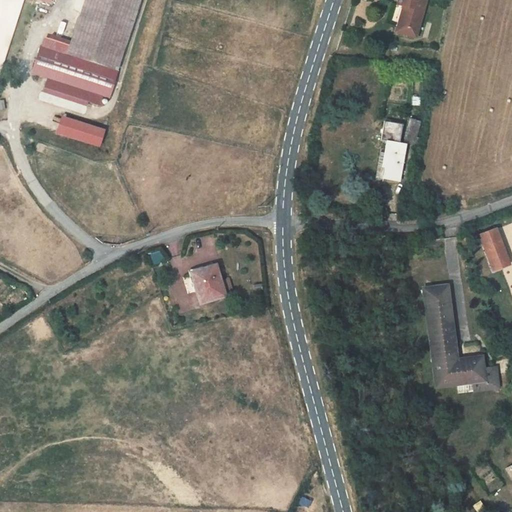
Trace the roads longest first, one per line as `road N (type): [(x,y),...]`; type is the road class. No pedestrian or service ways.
road 1 (unclassified): [(0,327),(107,254),(209,221),(281,219)]
road 2 (secondary): [(343,511),(285,294),(281,219)]
road 3 (residential): [(281,219),(398,228),(511,203)]
road 4 (secondary): [(281,219),(299,99),(331,0)]
